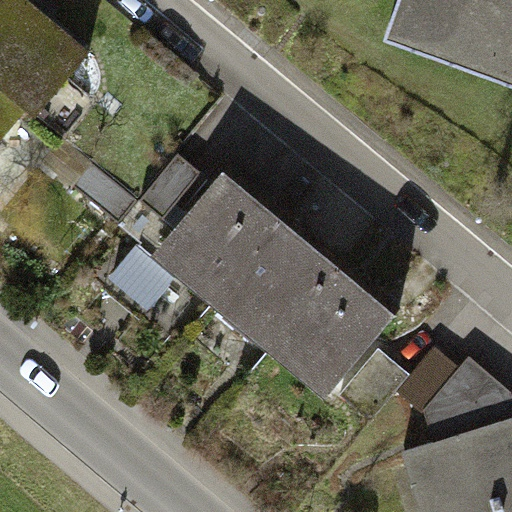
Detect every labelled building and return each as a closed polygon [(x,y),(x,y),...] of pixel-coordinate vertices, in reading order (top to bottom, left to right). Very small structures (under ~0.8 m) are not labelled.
[(26,0),(0,0),(0,82),(28,105),(57,71),(66,78),(89,52),(26,0)] [(511,0),(402,0),(395,22),(511,64),(511,0)] [(0,85),(0,131),(4,135),(27,108),(0,85)] [(202,173),(178,152),(138,200),(119,222),(142,241),(113,276),(148,306),(176,273),(199,292),(208,282),(221,294),(286,217),(268,201),(230,170),(179,230),(172,224),(164,218),(202,173)] [(138,200),(92,162),(74,183),(119,222),(138,200)] [(342,263),(286,217),(221,294),(277,340),(342,263)] [(398,311),(342,263),(277,340),(333,388),(398,311)] [(378,349),(341,392),(371,419),(409,375),(378,349)] [(463,366),(426,409),(436,441),(418,446),(438,511),(511,511),(511,416),(508,417),(502,397),(463,366)]
